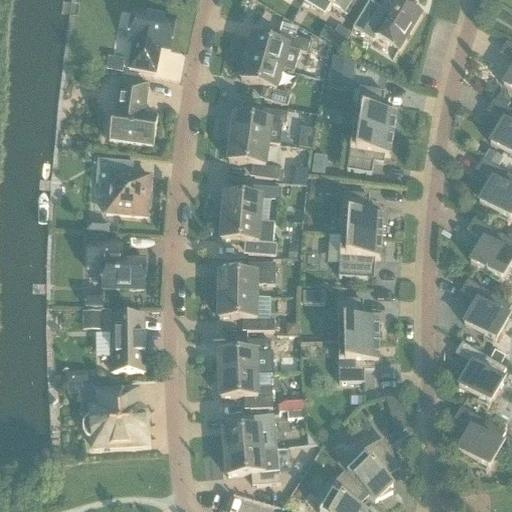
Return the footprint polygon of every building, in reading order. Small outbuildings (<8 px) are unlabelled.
[(343,14),(351,0),(306,0),(304,4),(324,17),(331,6),(343,14)] [(420,15),(397,1),(387,16),(369,4),(353,31),(372,43),(375,38),(398,52),(420,15)] [(169,52),(175,22),(134,15),(129,44),(133,45),(128,71),(155,76),(159,57),(154,56),(155,49),(169,52)] [(253,40),(247,61),(282,72),(293,75),(300,54),(306,56),(309,44),(283,36),(279,48),(253,40)] [(511,48),(506,44),(499,56),(511,64),(511,72),(502,88),(511,94),(511,48)] [(423,51),(419,60),(437,67),(440,58),(423,51)] [(329,84),(350,87),(354,61),(333,58),(329,84)] [(126,62),(109,59),(107,72),(123,75),(126,62)] [(247,61),(240,83),(267,91),(264,102),(287,109),(290,97),(276,93),(282,72),(247,61)] [(148,86),(120,82),(115,112),(113,112),(108,144),(153,151),(158,119),(144,117),(148,86)] [(353,132),(393,138),(396,117),(389,116),(390,109),(392,110),(392,108),(382,107),(384,95),(359,91),(353,132)] [(502,91),(495,104),(493,102),(486,114),(503,124),(489,146),(511,159),(511,113),(508,111),(511,106),(508,95),(502,91)] [(231,142),(267,147),(279,148),(282,127),(285,128),(287,115),(263,112),(261,124),(234,120),(231,142)] [(389,159),(393,138),(353,132),(346,173),(371,177),(373,165),(383,166),(383,165),(381,165),(382,158),(389,159)] [(264,169),(267,147),(231,142),(228,164),(255,168),(254,180),(278,183),(279,171),(264,169)] [(511,179),(482,161),(475,173),(492,183),(479,205),(509,223),(507,227),(508,227),(511,220),(511,179)] [(146,220),(150,179),(132,178),(133,165),(97,162),(95,186),(108,187),(105,217),(146,220)] [(376,185),(375,199),(398,201),(398,186),(376,185)] [(224,199),(223,221),(259,224),(261,202),(280,203),(281,191),(253,189),(252,201),(224,199)] [(341,238),(381,241),(382,220),(375,219),(376,212),(378,213),(378,211),(368,211),(368,198),(343,196),(341,238)] [(259,224),(223,221),(221,243),(248,245),(247,257),(275,259),(276,247),(272,247),(274,226),(259,224)] [(511,256),(511,244),(473,221),(466,233),(483,243),(470,265),(500,283),(498,287),(499,287),(511,265),(511,260),(510,260),(511,256)] [(111,225),(89,223),(88,233),(110,235),(111,225)] [(379,262),(381,241),(341,238),(338,280),(363,281),(364,269),(374,270),(374,268),(372,268),(372,262),(379,262)] [(103,272),(102,291),(143,292),(144,262),(121,262),(121,245),(87,244),(86,271),(103,272)] [(219,278),(219,300),(256,300),(256,288),(275,288),(275,266),(247,266),(247,278),(219,278)] [(511,309),(467,283),(460,295),(476,305),(463,327),(493,345),(491,348),(492,349),(508,323),(504,321),(511,309)] [(105,297),(87,296),(86,309),(105,310),(105,297)] [(256,300),(219,300),(219,322),(246,322),(246,334),(274,335),(274,322),(255,322),(256,300)] [(338,345),(378,344),(378,323),(370,323),(370,316),(372,316),(372,315),(362,315),(362,303),(337,303),(338,345)] [(102,314),(87,314),(87,329),(102,329),(102,314)] [(143,341),(142,319),(111,320),(112,376),(143,375),(143,353),(144,353),(144,341),(143,341)] [(107,330),(93,330),(93,354),(107,354),(107,330)] [(219,357),(219,379),(256,378),(255,356),(270,355),(270,343),(246,344),(246,356),(219,357)] [(378,366),(378,344),(338,345),(338,387),(363,386),(363,374),(373,374),(373,372),(371,372),(371,366),(378,366)] [(505,372),(462,345),(454,357),(471,367),(458,389),(488,407),(486,411),(487,411),(502,386),(498,383),(505,372)] [(256,378),(219,379),(220,401),(248,400),(248,412),(272,412),(271,378),(256,378)] [(138,406),(137,392),(98,395),(99,410),(91,411),(91,421),(90,422),(88,423),(86,425),(85,426),(85,428),(84,430),(84,433),(85,435),(86,436),(87,438),(89,439),(90,440),(93,441),(93,451),(147,448),(146,416),(145,415),(145,414),(144,413),(139,409),(139,408),(138,407),(138,406)] [(302,411),(301,398),(286,399),(287,412),(302,411)] [(497,448),(505,437),(461,410),(453,421),(470,432),(457,454),(487,472),(485,476),(486,476),(501,451),(497,448)] [(251,433),(223,435),(225,457),(262,454),(276,453),(274,431),(275,431),(273,418),(249,421),(251,433)] [(366,497),(374,506),(377,503),(392,495),(390,491),(392,489),(384,481),(400,472),(383,442),(337,468),(344,475),(345,475),(366,497)] [(262,454),(225,457),(227,480),(255,477),(256,489),(280,487),(279,474),(278,465),(277,453),(276,453),(262,454)] [(210,474),(222,472),(218,454),(206,457),(210,474)] [(359,511),(354,509),(366,497),(345,475),(344,475),(325,494),(331,497),(322,511),(359,511)]
